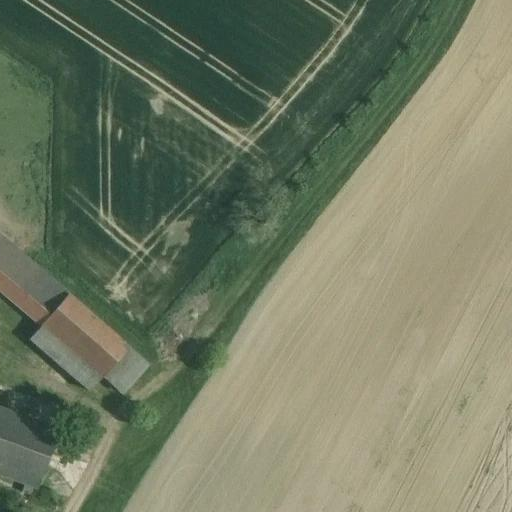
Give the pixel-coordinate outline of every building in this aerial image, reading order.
[(32,263),(0,235),(0,289),(43,325),(69,295),(32,263)] [(130,348),(69,295),(43,325),(104,378),(130,348)] [(104,378),(43,325),(29,340),(91,392),(104,378)] [(130,348),(104,378),(122,395),(146,362),(130,348)] [(0,407),(0,474),(38,489),(60,429),(0,407)]
